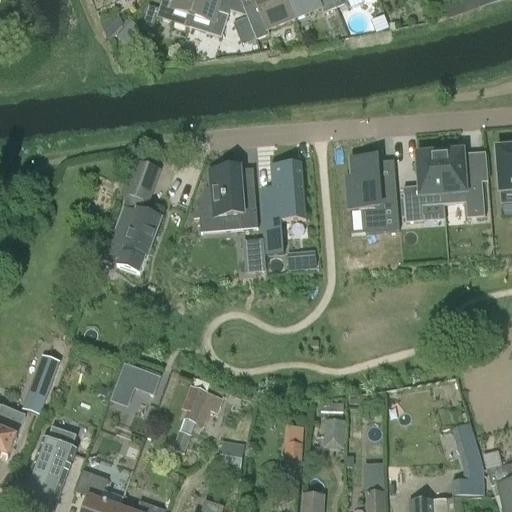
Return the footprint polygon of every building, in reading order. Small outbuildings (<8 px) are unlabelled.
[(192,20),(198,0),(175,0),(175,1),(172,0),(162,0),(155,25),(187,36),(192,20)] [(221,0),(198,0),(192,20),(205,24),(201,34),(221,41),(228,19),(217,15),(221,0)] [(237,0),(234,0),(230,14),(246,19),(243,11),(239,1),(237,0)] [(267,34),(294,22),(285,0),(252,0),(255,6),(243,11),(246,19),(247,20),(256,43),(269,38),(267,34)] [(285,0),(294,22),(323,11),(325,16),(337,11),(332,0),(285,0)] [(332,0),(337,11),(348,6),(347,2),(350,0),(362,0),(367,2),(372,0),(332,0)] [(457,0),(443,4),(447,18),(504,0),(457,0)] [(256,43),(247,20),(232,26),(242,49),(256,43)] [(507,151),(497,152),(500,196),(511,195),(511,147),(507,148),(507,151)] [(457,151),(440,152),(444,208),(466,207),(467,222),(485,221),(482,187),(482,186),(466,187),(463,158),(463,155),(457,155),(457,151)] [(419,190),(403,192),(406,227),(423,225),(422,210),(444,208),(440,152),(423,154),(423,158),(417,158),(419,190)] [(399,233),(395,183),(378,185),(376,166),(376,160),(350,162),(352,180),(345,181),(347,212),(363,210),(365,235),(399,233)] [(162,222),(142,215),(146,205),(149,206),(161,173),(137,164),(124,198),(130,200),(117,236),(128,240),(125,249),(150,258),(162,222)] [(271,169),(273,191),(275,211),(263,212),(266,258),(285,256),(282,224),(306,223),(302,167),(271,169)] [(225,234),(258,232),(255,192),(242,193),(241,173),(231,174),(230,171),(211,173),(212,191),(206,191),(194,223),(224,221),(225,234)] [(383,255),(399,253),(398,236),(386,237),(386,242),(382,243),(383,255)] [(266,275),(263,243),(243,244),(245,277),(266,275)] [(288,272),(318,271),(317,259),(288,259),(288,272)] [(43,341),(39,355),(62,362),(66,348),(43,341)] [(23,411),(40,418),(59,366),(42,359),(23,411)] [(196,427),(207,396),(191,390),(182,413),(186,415),(184,422),(196,427)] [(208,396),(202,410),(218,416),(223,402),(208,396)] [(321,415),(344,415),(343,406),(321,407),(321,415)] [(8,461),(23,424),(9,418),(4,429),(0,427),(0,463),(2,459),(8,461)] [(322,451),(344,452),(345,424),(323,424),(322,451)] [(54,511),(76,455),(43,443),(17,511),(54,511)] [(283,476),(301,477),(303,448),(285,447),(283,476)] [(366,494),(385,493),(384,465),(365,466),(366,494)] [(491,471),(494,484),(511,480),(511,467),(511,466),(491,471)] [(483,470),(462,471),(463,484),(451,484),(452,499),(484,498),(483,470)] [(84,511),(119,511),(120,511),(119,511),(123,500),(105,493),(108,484),(83,475),(75,496),(89,501),(84,511)] [(511,511),(511,482),(511,483),(496,486),(501,511),(511,511)] [(301,511),(323,511),(324,498),(302,497),(301,511)] [(383,511),(382,497),(367,497),(367,511),(383,511)] [(434,511),(434,503),(408,505),(408,511),(434,511)] [(434,511),(445,511),(445,503),(434,503),(434,511)]
